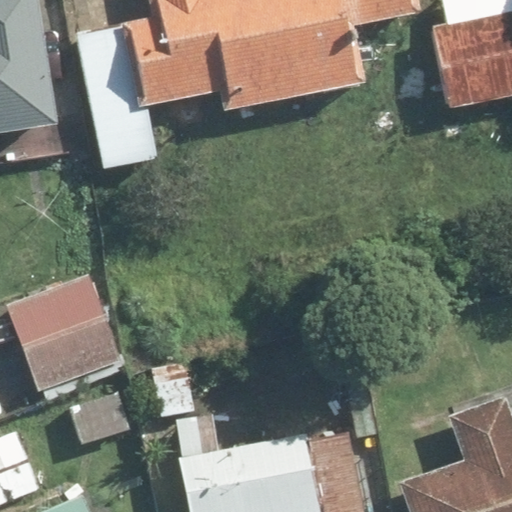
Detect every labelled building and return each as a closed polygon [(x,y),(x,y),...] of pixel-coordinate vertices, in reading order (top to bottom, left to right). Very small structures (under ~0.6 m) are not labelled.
[(28,0),(0,0),(0,141),(49,134),(28,0)] [(128,0),(133,23),(63,37),(90,178),(140,168),(130,117),(196,105),(199,120),(360,88),(350,36),(408,25),(403,0),(128,0)] [(511,98),(511,0),(430,0),(415,2),(431,110),(511,98)] [(112,372),(82,277),(0,303),(0,337),(20,401),(112,372)] [(185,363),(140,369),(148,426),(193,419),(185,363)] [(380,487),(388,511),(511,511),(511,386),(431,413),(448,464),(380,487)] [(116,392),(59,411),(73,453),(130,435),(116,392)] [(209,424),(165,430),(175,511),(347,511),(337,435),(213,452),(209,424)] [(0,509),(33,497),(8,432),(0,434),(0,509)] [(90,511),(83,496),(45,511),(90,511)]
